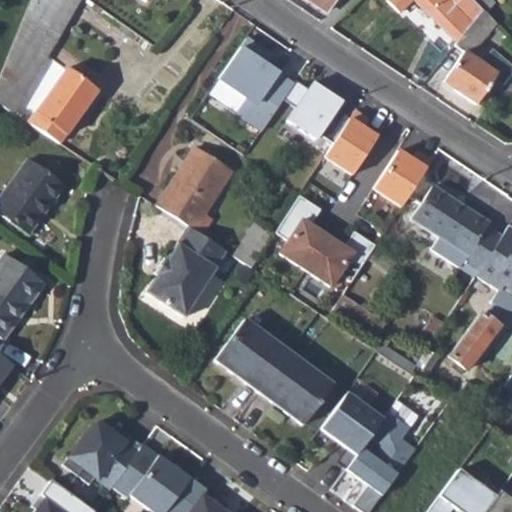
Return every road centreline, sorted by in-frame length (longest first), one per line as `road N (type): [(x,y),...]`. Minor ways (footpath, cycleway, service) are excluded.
road 1 (residential): [(252,0),(511,173)]
road 2 (residential): [(311,511),(88,347)]
road 3 (residential): [(112,186),(88,347)]
road 4 (residential): [(88,347),(0,464)]
